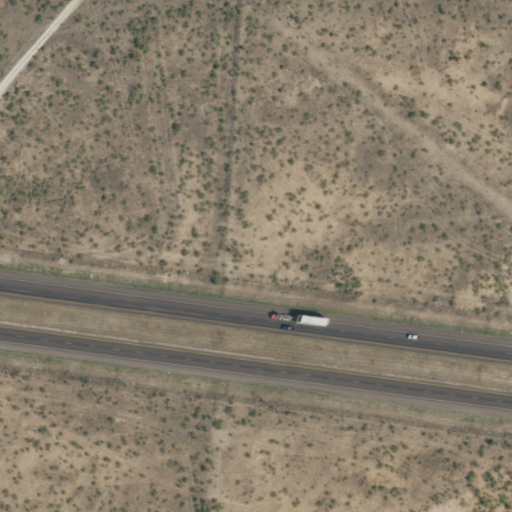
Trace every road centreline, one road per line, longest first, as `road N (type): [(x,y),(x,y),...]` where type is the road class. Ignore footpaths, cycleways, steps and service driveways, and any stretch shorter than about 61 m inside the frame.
road 1 (primary): [(0,335),(511,404)]
road 2 (primary): [(511,355),(0,286)]
